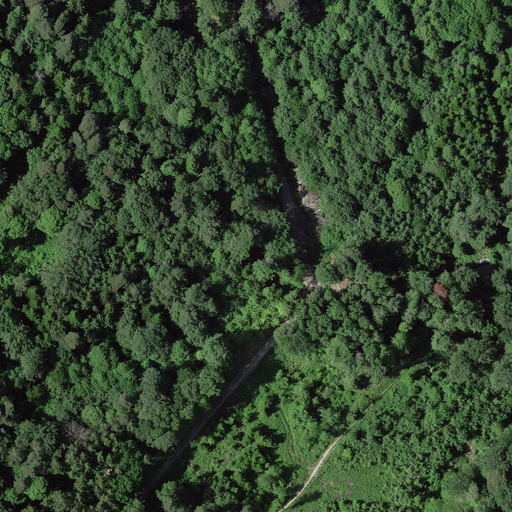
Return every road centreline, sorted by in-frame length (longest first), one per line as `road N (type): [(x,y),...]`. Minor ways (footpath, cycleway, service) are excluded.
road 1 (track): [(124,511),(305,282),(216,0)]
road 2 (track): [(305,282),(329,287),(511,265)]
